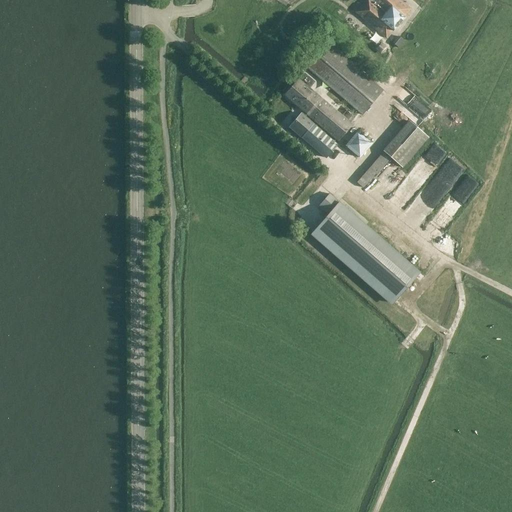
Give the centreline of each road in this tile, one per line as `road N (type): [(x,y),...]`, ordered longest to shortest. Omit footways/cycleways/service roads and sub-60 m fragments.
road 1 (tertiary): [(139,511),(136,17)]
road 2 (track): [(456,260),(421,240),(165,25)]
road 3 (track): [(511,291),(456,260),(460,307),(379,511)]
